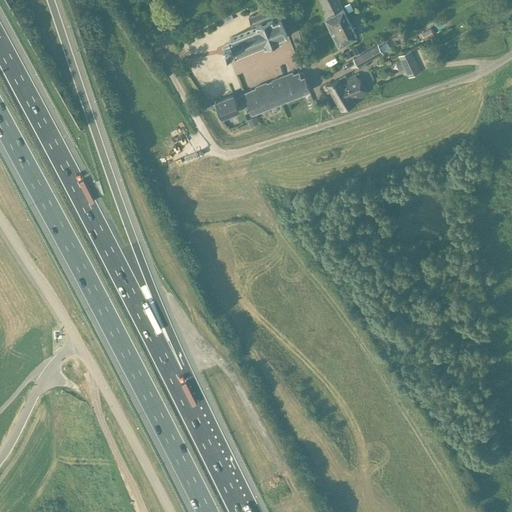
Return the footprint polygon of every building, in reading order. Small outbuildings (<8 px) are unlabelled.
[(320,0),(328,16),(325,17),(330,28),(345,20),(344,18),(347,16),(338,0),(320,0)] [(258,27),(250,30),(233,37),(230,38),(230,39),(231,43),(224,46),(227,54),(234,51),(236,55),(237,54),(237,55),(240,54),(240,53),(267,42),(269,45),(284,39),(283,36),(288,34),(281,18),(274,21),(269,9),(249,17),(253,26),(257,24),(258,27)] [(345,20),(330,28),(339,45),(356,36),(347,16),(344,18),(345,20)] [(494,16),(485,22),(489,29),(499,23),(494,16)] [(359,68),(383,53),(378,44),(353,58),(359,68)] [(422,73),(411,50),(398,56),(409,79),(422,73)] [(256,88),(248,91),(245,93),(237,96),(235,92),(213,100),(220,115),(242,107),(241,105),(249,102),(253,114),(310,91),(304,76),(301,77),(299,72),(293,74),(293,72),(272,80),(272,81),(267,83),(256,87),(256,88)] [(328,84),(332,93),(339,90),(341,92),(345,90),(346,94),(360,87),(354,75),(347,79),(345,76),(328,84)] [(339,90),(332,93),(342,112),(355,105),(353,103),(365,97),(360,87),(346,94),(345,90),(341,92),(339,90)]
